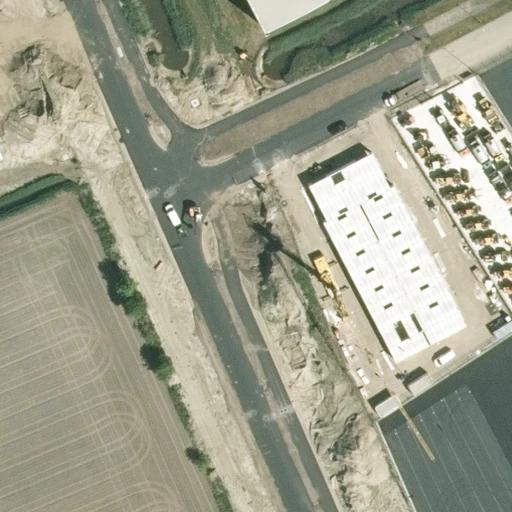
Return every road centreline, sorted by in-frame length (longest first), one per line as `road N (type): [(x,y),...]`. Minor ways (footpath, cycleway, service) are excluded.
road 1 (unclassified): [(511,24),(174,202)]
road 2 (unclassified): [(313,511),(174,202)]
road 3 (unclassified): [(174,202),(85,0)]
